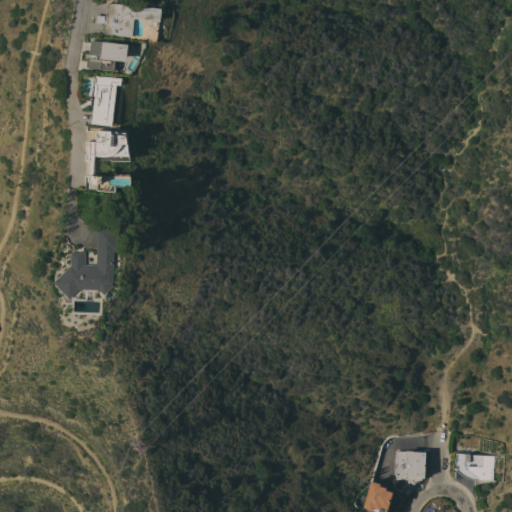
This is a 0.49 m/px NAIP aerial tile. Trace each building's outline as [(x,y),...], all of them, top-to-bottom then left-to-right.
[(105,3),(160,9),(159,21),(133,19),(131,37),(103,34),(103,24),(94,23),(95,15),(104,16),(105,3)] [(125,61),(117,63),(116,71),(85,67),(86,59),(83,58),(84,54),(88,54),(90,41),(127,44),(125,61)] [(91,102),(92,100),(96,101),(96,97),(95,97),(97,80),(98,80),(98,75),(116,77),(116,76),(121,77),(120,86),(117,86),(115,100),(114,100),(111,125),(89,123),(90,116),(91,110),(87,110),(88,103),(91,103),(91,102)] [(87,142),(94,142),(94,131),(115,131),(115,132),(125,133),(124,134),(127,134),(127,144),(128,153),(130,162),(110,161),(110,156),(109,156),(105,156),(100,157),(94,155),(94,161),(95,161),(95,176),(101,176),(101,181),(100,183),(97,184),(88,183),(88,181),(87,181),(87,175),(89,175),(89,161),(86,161),(84,161),(85,142),(87,142)] [(94,228),(117,228),(116,251),(111,251),(110,282),(109,284),(111,286),(101,295),(97,290),(76,289),(67,298),(51,282),(67,266),(68,266),(69,252),(82,252),(82,264),(94,265),(94,236),(94,228)] [(404,451),(411,451),(411,452),(424,452),(423,477),(403,476),(403,478),(395,480),(393,472),(394,451),(404,451)] [(493,456),(492,481),(471,480),(464,477),(456,472),(453,469),(456,469),(457,466),(454,466),(454,453),(493,456)] [(379,484),(378,486),(385,488),(385,491),(391,492),(386,511),(376,511),(362,508),(369,481),(379,484)]
